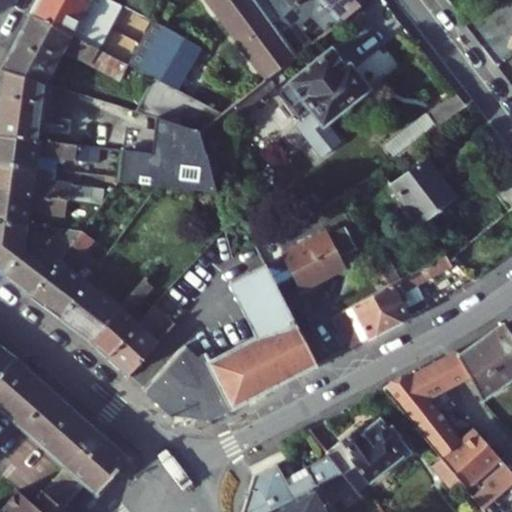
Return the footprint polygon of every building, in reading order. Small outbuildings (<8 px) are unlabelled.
[(85,16),(90,7),(112,19),(121,3),(115,0),(49,0),(40,17),(112,54),(120,39),(97,27),(99,23),(85,16)] [(149,17),(158,0),(144,0),(138,12),(149,17)] [(256,0),(205,0),(260,85),(281,70),(294,60),(282,41),(274,28),(256,0)] [(256,0),(274,28),(292,12),(283,1),(281,0),(256,0)] [(304,0),(292,12),(274,28),(282,41),(324,7),(321,5),(326,0),(329,0),(347,21),(374,0),(304,0)] [(283,0),(283,1),(292,12),(304,0),(283,0)] [(72,51),(131,81),(138,68),(135,67),(112,54),(40,17),(7,74),(53,88),(72,51)] [(176,88),(199,43),(160,23),(135,67),(138,68),(161,80),(176,88)] [(351,69),(336,51),(295,81),(301,90),(290,98),(306,121),(301,125),(326,157),(345,142),(328,120),(369,89),(354,69),(351,69)] [(229,125),(288,79),(281,70),(260,85),(224,112),(221,114),(229,125)] [(57,121),(48,119),(53,88),(7,74),(0,119),(0,140),(80,151),(82,141),(78,140),(79,132),(55,127),(57,121)] [(221,114),(224,112),(204,102),(176,88),(161,80),(141,115),(163,121),(197,132),(221,114)] [(416,144),(468,110),(459,98),(407,132),(416,144)] [(229,125),(221,114),(197,132),(202,146),(229,125)] [(84,133),(85,126),(57,121),(55,127),(79,132),(78,140),(82,141),(84,133)] [(126,185),(217,197),(202,146),(197,132),(163,121),(155,161),(129,157),(126,185)] [(94,165),(96,153),(80,151),(0,140),(0,169),(42,175),(45,160),(94,165)] [(453,199),(425,164),(392,187),(420,222),(453,199)] [(59,188),(60,177),(42,175),(0,169),(0,194),(70,204),(92,207),(94,193),(59,188)] [(511,211),(511,175),(488,192),(506,216),(511,211)] [(31,218),(66,223),(70,204),(0,194),(0,226),(29,230),(31,218)] [(355,249),(365,243),(357,225),(345,232),(355,249)] [(37,266),(25,257),(29,230),(0,226),(0,276),(29,302),(59,266),(64,260),(83,237),(70,236),(62,245),(58,242),(37,266)] [(99,240),(88,231),(83,237),(64,260),(75,269),(99,240)] [(327,242),(324,236),(283,258),(287,266),(269,274),(277,290),(295,281),(299,288),(341,266),(337,259),(355,249),(345,232),(327,242)] [(386,285),(328,321),(352,352),(408,323),(404,315),(423,305),(410,285),(443,265),(436,253),(386,285)] [(75,269),(64,260),(59,266),(70,275),(75,269)] [(88,290),(70,275),(59,266),(29,302),(58,326),(88,290)] [(269,274),(265,266),(227,285),(255,343),(207,367),(201,361),(196,366),(184,356),(143,399),(155,410),(170,424),(191,423),(211,422),(317,369),(277,290),(269,274)] [(107,366),(138,331),(127,322),(152,294),(144,288),(117,317),(87,350),(107,366)] [(117,317),(88,290),(58,326),(87,350),(117,317)] [(154,313),(138,331),(107,366),(127,385),(177,331),(154,313)] [(511,322),(503,328),(511,339),(511,322)] [(511,339),(503,328),(455,361),(469,381),(478,395),(511,370),(511,339)] [(0,380),(18,357),(0,341),(0,380)] [(129,457),(57,387),(18,357),(0,380),(0,407),(73,472),(51,496),(67,509),(88,485),(98,494),(129,457)] [(440,459),(462,485),(484,511),(507,511),(511,508),(511,471),(456,406),(444,415),(426,393),(448,383),(453,389),(469,381),(455,361),(416,380),(412,375),(383,391),(440,459)] [(366,429),(361,423),(325,452),(342,473),(344,476),(357,466),(371,482),(403,456),(407,461),(414,455),(391,427),(388,430),(379,419),(366,429)] [(342,473),(325,452),(279,478),(284,488),(307,476),(313,488),(331,478),(342,473)] [(462,485),(440,459),(430,467),(452,493),(462,485)] [(249,479),(238,511),(269,511),(313,488),(307,476),(284,488),(279,478),(273,467),(249,479)] [(338,491),(351,484),(344,476),(342,473),(331,478),(338,491)] [(347,506),(362,498),(351,484),(338,491),(347,506)] [(325,511),(313,488),(269,511),(325,511)] [(69,511),(67,509),(51,496),(43,489),(30,503),(17,492),(0,511),(69,511)]
